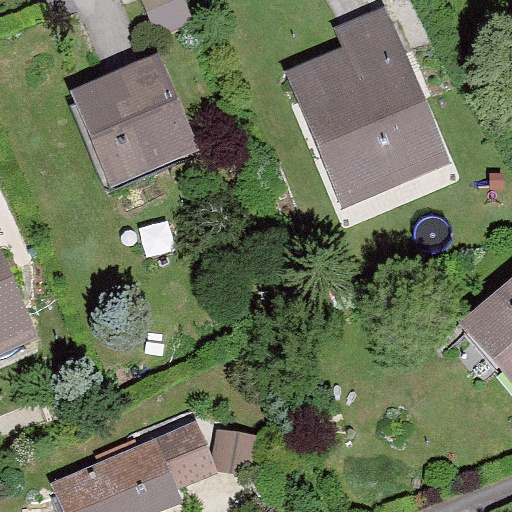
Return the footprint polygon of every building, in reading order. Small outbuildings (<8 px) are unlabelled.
[(293,80),(344,205),(447,162),(396,38),(293,80)] [(75,92),(113,182),(195,147),(157,57),(75,92)] [(0,338),(33,324),(0,250),(0,338)] [(511,284),(465,326),(511,379),(511,284)] [(208,442),(223,473),(263,455),(248,423),(208,442)] [(56,483),(67,511),(153,511),(180,501),(156,443),(56,483)]
